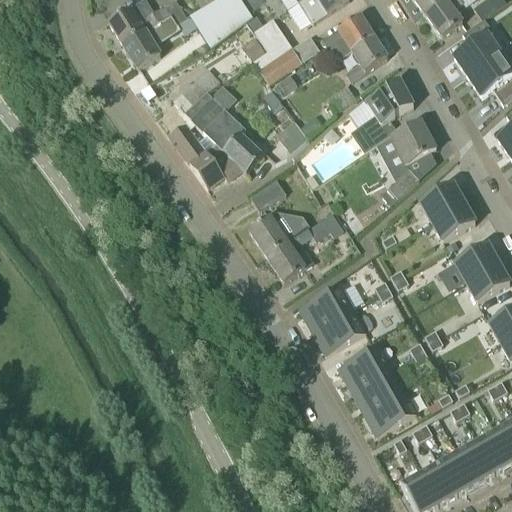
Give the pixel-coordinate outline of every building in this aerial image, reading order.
[(236,0),(223,0),(190,20),(211,53),(252,24),(236,0)] [(237,0),(249,18),(263,0),(237,0)] [(349,5),(346,0),(310,0),(299,8),(312,29),(349,5)] [(410,0),(424,18),(447,0),(410,0)] [(460,0),(447,0),(424,18),(442,43),(462,28),(454,17),(463,9),(458,2),(460,0)] [(506,8),(500,0),(492,0),(473,13),(482,26),(506,8)] [(107,26),(124,52),(146,38),(172,22),(178,32),(188,25),(176,6),(155,20),(146,5),(137,11),(131,15),(130,14),(110,26),(109,25),(107,26)] [(277,24),(285,35),(295,28),(288,16),(277,24)] [(337,66),(351,57),(374,43),(360,22),(321,47),(335,66),(336,65),(337,66)] [(292,54),(273,25),(260,33),(254,37),(267,57),(253,67),(258,76),(292,54)] [(468,83),(501,60),(487,41),(493,37),(484,25),(463,40),(470,51),(454,63),(468,83)] [(139,75),(160,62),(146,38),(124,52),(138,75),(139,75)] [(360,70),(345,79),(350,88),(387,64),(374,43),(351,57),(360,70)] [(501,60),(468,83),(482,103),(493,96),(503,111),(511,102),(511,55),(511,53),(501,60)] [(302,69),(292,54),(258,76),(269,91),(302,69)] [(208,75),(200,82),(211,95),(219,88),(217,86),(208,75)] [(200,82),(182,98),(194,111),(207,98),(211,95),(200,82)] [(359,135),(372,154),(397,136),(390,127),(399,120),(413,113),(399,87),(386,94),(387,96),(367,110),(376,123),(359,135)] [(355,104),(347,91),(326,104),(334,117),(355,104)] [(206,140),(216,150),(242,175),(246,179),(247,179),(263,162),(241,141),(246,136),(226,116),(211,103),(207,98),(194,111),(184,120),(195,130),(206,140)] [(511,134),(497,145),(511,165),(511,164),(511,118),(506,122),(511,130),(511,134)] [(406,171),(418,164),(436,155),(421,128),(376,152),(376,153),(379,152),(387,167),(400,160),(406,171)] [(227,186),(242,175),(216,150),(206,159),(185,130),(169,141),(190,170),(190,171),(208,195),(224,183),(227,186)] [(409,175),(388,193),(398,204),(419,185),(409,175)] [(286,200),(276,186),(251,203),(260,217),(286,200)] [(431,228),(464,209),(452,190),(420,208),(431,228)] [(391,211),(398,204),(388,193),(381,200),(391,211)] [(431,228),(442,247),(475,229),(464,209),(431,228)] [(275,219),(270,222),(249,236),(267,262),(308,234),(301,224),(275,219)] [(331,219),(308,234),(267,262),(284,288),(305,274),(312,269),(299,250),(311,242),(315,246),(329,237),(333,242),(343,235),(331,219)] [(393,241),(382,247),(386,254),(397,248),(393,241)] [(487,250),(454,268),(466,288),(498,270),(487,250)] [(498,270),(466,288),(477,308),(509,289),(498,270)] [(394,289),(405,283),(401,276),(391,282),(390,282),(394,289)] [(405,283),(394,289),(398,296),(409,290),(405,283)] [(385,288),(375,294),(379,301),(389,295),(385,288)] [(352,315),(339,292),(299,315),(313,338),(352,315)] [(383,308),(393,302),(389,295),(379,301),(383,308)] [(352,315),(313,338),(326,361),(365,338),(352,315)] [(511,315),(489,329),(500,349),(511,341),(511,315)] [(425,343),(429,350),(439,344),(435,337),(425,343)] [(511,368),(511,367),(511,341),(500,349),(511,368)] [(443,351),(439,344),(429,350),(433,357),(443,351)] [(409,355),(413,362),(424,356),(420,349),(409,355)] [(377,352),(338,374),(351,397),(390,375),(377,352)] [(428,363),(424,356),(413,362),(417,369),(428,363)] [(390,375),(351,397),(363,419),(403,397),(390,375)] [(502,388),(501,388),(494,392),(500,402),(507,398),(502,388)] [(459,403),(470,397),(466,390),(455,396),(459,403)] [(487,396),(493,406),(500,402),(494,392),(487,396)] [(376,442),(416,419),(403,397),(363,419),(376,442)] [(449,400),(448,400),(438,406),(442,413),(453,407),(449,400)] [(457,413),(463,424),(470,420),(464,409),(457,413)] [(450,417),(456,427),(463,424),(457,413),(450,417)] [(511,466),(511,427),(495,437),(511,466)] [(426,430),(419,434),(425,445),(432,441),(426,430)] [(418,449),(425,445),(419,434),(412,438),(418,449)] [(476,447),(494,479),(511,468),(511,466),(495,437),(476,447)] [(407,455),(401,445),(394,449),(400,459),(407,455)] [(494,479),(476,447),(458,458),(475,490),(494,479)] [(475,490),(458,458),(439,469),(457,500),(475,490)] [(438,511),(457,500),(439,469),(420,480),(438,511)] [(436,511),(438,511),(420,480),(400,491),(412,511),(436,511)]
